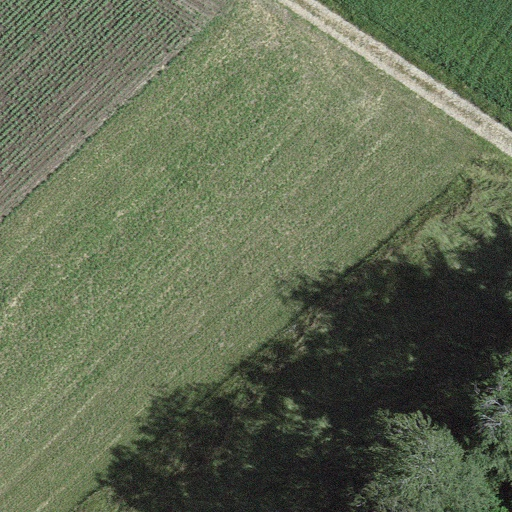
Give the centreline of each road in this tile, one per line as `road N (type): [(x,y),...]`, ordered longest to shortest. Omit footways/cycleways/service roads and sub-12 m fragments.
road 1 (track): [(326,0),(511,122)]
road 2 (track): [(511,375),(353,511)]
